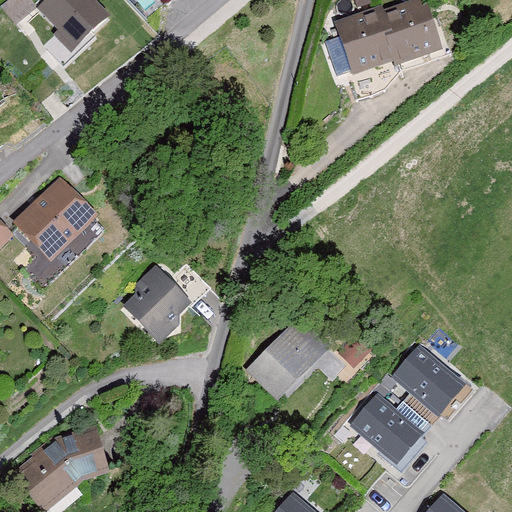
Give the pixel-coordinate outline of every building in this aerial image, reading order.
[(32,0),(9,0),(5,4),(17,20),(37,5),(32,0)] [(107,15),(92,0),(52,0),(42,10),(75,45),(107,15)] [(438,49),(422,7),(380,22),(378,16),(340,30),(355,73),(397,58),(399,63),(438,49)] [(91,221),(60,190),(22,228),(53,259),(91,221)] [(0,248),(10,239),(0,227),(0,248)] [(170,282),(193,308),(212,290),(188,265),(170,282)] [(143,298),(128,312),(160,342),(171,332),(178,332),(179,313),(186,308),(157,277),(142,290),(143,298)] [(293,336),(254,375),(277,398),(316,359),(293,336)] [(461,393),(420,356),(399,380),(414,394),(436,414),(439,417),(461,393)] [(436,414),(414,394),(393,418),(415,438),(436,414)] [(393,418),(378,404),(357,428),(398,465),(419,441),(415,438),(393,418)] [(57,444),(16,479),(44,511),(78,484),(105,475),(95,435),(57,444)] [(303,511),(294,503),(286,511),(303,511)]
